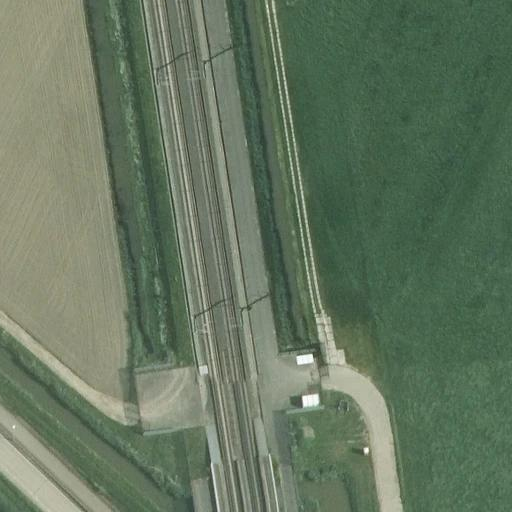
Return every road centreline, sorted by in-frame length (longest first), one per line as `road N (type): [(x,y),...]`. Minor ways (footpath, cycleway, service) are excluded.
road 1 (track): [(197,480),(127,0)]
road 2 (track): [(267,0),(331,377)]
